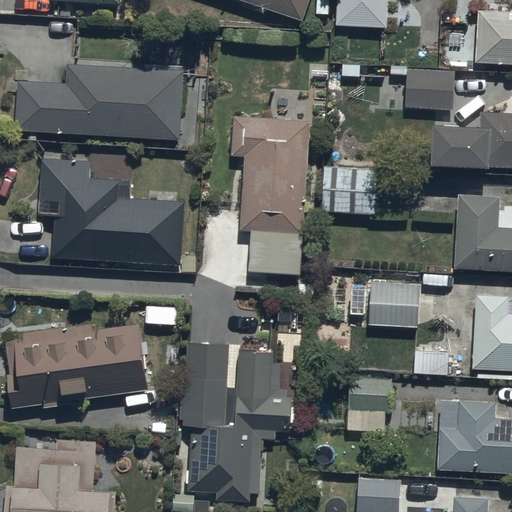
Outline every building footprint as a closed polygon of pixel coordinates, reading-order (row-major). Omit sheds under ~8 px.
[(257,0),(304,16),(309,0),(257,0)] [(389,22),(389,0),(337,0),(337,20),(389,22)] [(511,5),(476,4),(474,58),(511,59),(511,5)] [(67,78),(18,75),(16,128),(180,135),(183,65),(68,59),(67,78)] [(452,106),(454,64),(391,62),(391,71),(407,72),(406,104),(452,106)] [(511,164),(511,108),(479,106),(479,115),(434,114),(433,157),(479,158),(479,163),(511,164)] [(252,227),(249,266),(300,270),(310,116),(233,111),(230,151),(246,152),(241,226),(252,227)] [(91,155),(41,153),(39,210),(54,210),(52,253),(180,259),(180,268),(196,269),(197,253),(183,252),(186,197),(177,197),(178,192),(151,191),(150,196),(131,195),(132,178),(90,176),(91,155)] [(324,161),(321,208),(375,210),(378,164),(324,161)] [(460,190),(457,263),(511,264),(511,220),(497,220),(498,192),(460,190)] [(417,324),(419,282),(369,279),(367,321),(417,324)] [(511,303),(473,301),(469,367),(511,369),(511,303)] [(147,380),(140,319),(97,324),(95,318),(6,330),(11,369),(7,369),(11,403),(43,399),(44,405),(73,401),(72,395),(150,385),(149,380),(147,380)] [(275,356),(276,346),(239,344),(237,365),(226,364),(228,342),(187,339),(182,413),(187,414),(187,418),(195,419),(191,486),(218,488),(218,493),(249,495),(249,487),(260,487),(263,433),(276,434),(276,427),(290,428),(291,417),(295,417),(296,400),(292,400),(293,392),(288,392),(288,384),(281,383),(282,356),(275,356)] [(446,349),(413,348),(413,369),(446,370),(446,349)] [(392,408),(392,374),(352,373),(351,411),(355,411),(355,426),(386,427),(386,408),(392,408)] [(435,469),(511,473),(511,408),(439,404),(435,469)] [(13,479),(6,479),(4,511),(110,511),(111,481),(95,480),(97,436),(58,435),(58,442),(17,440),(16,475),(13,475),(13,479)] [(400,475),(358,472),(357,509),(399,510),(400,475)] [(452,511),(511,511),(511,501),(453,498),(452,511)]
